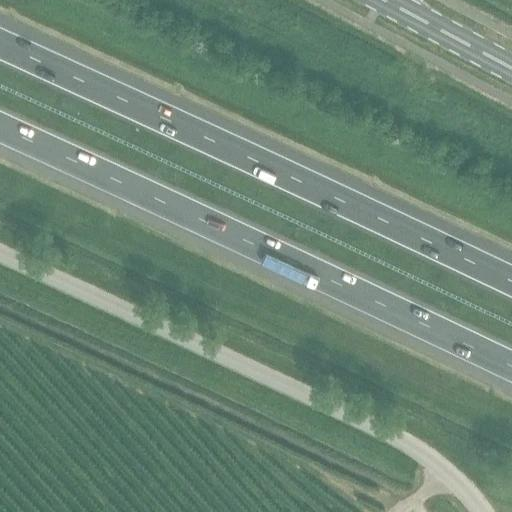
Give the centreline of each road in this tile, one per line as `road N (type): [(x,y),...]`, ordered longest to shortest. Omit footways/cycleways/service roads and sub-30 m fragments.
road 1 (motorway): [(511,283),(0,46)]
road 2 (motorway): [(0,129),(511,363)]
road 3 (unclassified): [(483,511),(405,442),(0,256)]
road 4 (primary): [(511,60),(400,0)]
